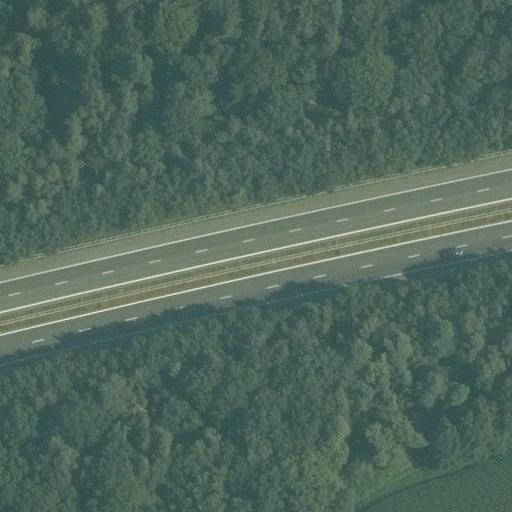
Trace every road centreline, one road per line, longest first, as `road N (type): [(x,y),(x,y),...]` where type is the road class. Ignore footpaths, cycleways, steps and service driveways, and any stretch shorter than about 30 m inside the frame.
road 1 (motorway): [(511,185),(0,299)]
road 2 (motorway): [(0,351),(511,239)]
